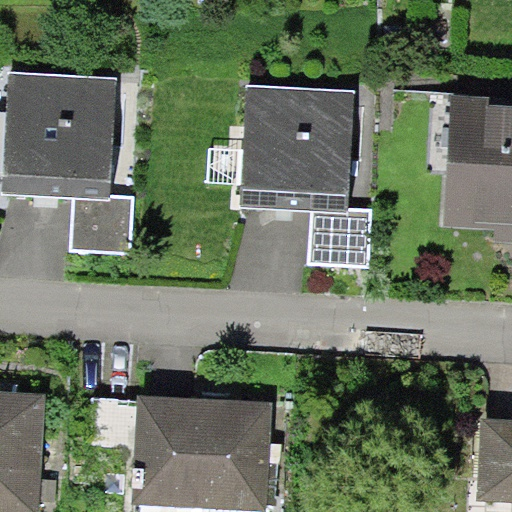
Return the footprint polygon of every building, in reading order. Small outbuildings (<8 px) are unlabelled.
[(447,39),(448,20),(424,18),(423,38),(447,39)] [(3,194),(73,198),(110,200),(111,195),(116,77),(8,72),(7,113),(3,172),(3,194)] [(239,205),(312,209),(349,211),(349,207),(356,89),(246,84),(239,205)] [(511,97),(452,93),(443,225),(494,228),(511,229),(511,97)] [(135,196),(111,195),(110,200),(73,198),(71,251),(132,254),(135,196)] [(373,208),(349,207),(349,211),(312,209),(309,263),(370,266),(373,208)] [(511,229),(494,228),(493,242),(511,242),(511,229)] [(0,389),(0,511),(39,511),(45,392),(0,389)] [(273,401),(138,395),(133,504),(268,510),(273,401)] [(511,419),(482,418),(478,501),(511,502),(511,419)]
